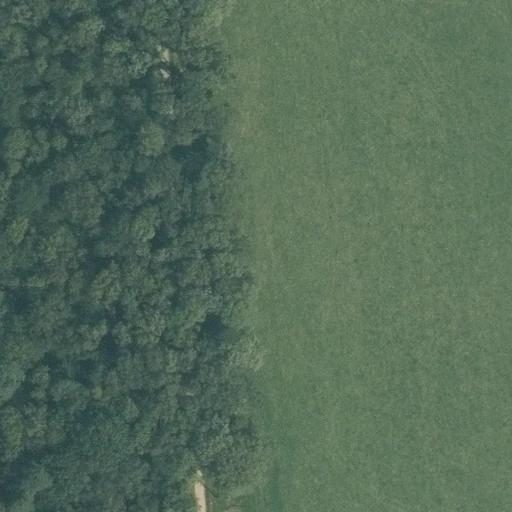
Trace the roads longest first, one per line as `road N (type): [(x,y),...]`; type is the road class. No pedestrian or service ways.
road 1 (track): [(163,0),(210,511)]
road 2 (track): [(0,412),(72,415),(201,399)]
